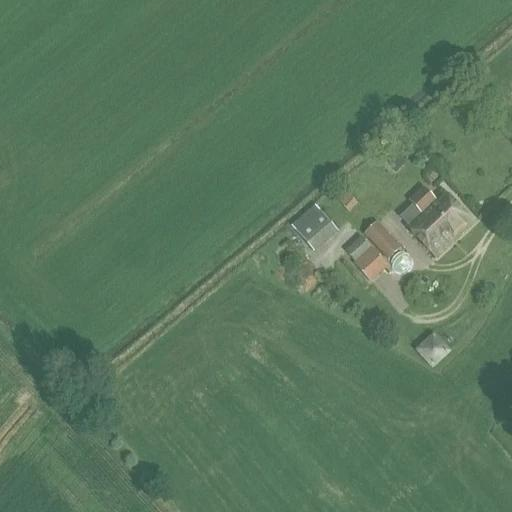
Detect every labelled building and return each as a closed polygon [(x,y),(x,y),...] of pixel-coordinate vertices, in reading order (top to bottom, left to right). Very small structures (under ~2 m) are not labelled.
[(401,154),(389,165),(397,173),(409,163),(401,154)] [(406,225),(437,259),(473,225),(442,192),(434,199),(424,188),(409,202),(414,206),(401,219),(407,225),(406,225)] [(335,197),(349,212),(358,204),(349,194),(344,189),(335,197)] [(296,231),(314,253),(338,232),(316,206),(292,227),(296,231)] [(364,234),(388,261),(402,247),(378,222),(364,234)] [(353,264),(370,283),(389,267),(361,236),(345,251),(356,262),(353,264)]
